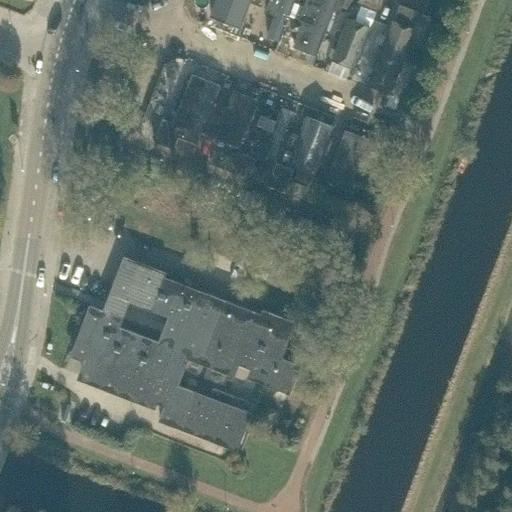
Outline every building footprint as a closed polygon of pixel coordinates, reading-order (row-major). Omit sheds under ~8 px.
[(378,9),(381,0),(359,0),(359,1),(378,9)] [(415,23),(419,11),(401,4),(396,16),(415,23)] [(179,120),(210,128),(224,71),(193,64),(179,120)] [(243,139),(264,89),(236,77),(215,127),(243,139)] [(278,120),(265,116),(257,141),(284,150),(299,101),(285,97),(278,120)] [(312,106),(293,155),(322,166),(341,117),(312,106)] [(356,181),(378,131),(353,120),(330,170),(356,181)] [(193,155),(198,143),(179,136),(174,148),(193,155)] [(230,169),(235,157),(216,150),(211,162),(230,169)] [(235,157),(230,169),(249,176),(253,164),(256,157),(238,150),(235,157)] [(272,172),(268,184),(285,191),(290,178),(294,168),(276,162),(272,172)] [(268,184),(272,172),(253,164),(249,176),(268,184)] [(304,198),(309,186),(290,178),(285,191),(304,198)] [(342,212),(346,200),(327,193),(322,205),(342,212)] [(261,313),(199,289),(165,276),(166,271),(124,255),(124,256),(129,258),(115,294),(110,292),(109,293),(170,315),(183,320),(180,329),(171,325),(167,334),(176,337),(173,345),(121,325),(124,317),(90,303),(72,351),(90,357),(83,375),(116,388),(118,384),(134,390),(133,394),(156,403),(156,404),(157,404),(157,403),(159,398),(166,401),(160,416),(161,416),(194,428),(196,424),(212,430),(210,435),(235,444),(247,412),(251,413),(256,401),(214,385),(210,397),(175,384),(187,353),(237,372),(240,364),(256,370),(254,375),(287,388),(296,364),(301,366),(301,365),(277,356),(291,320),(295,322),(295,321),(262,308),(262,309),(262,310),(261,313)]
